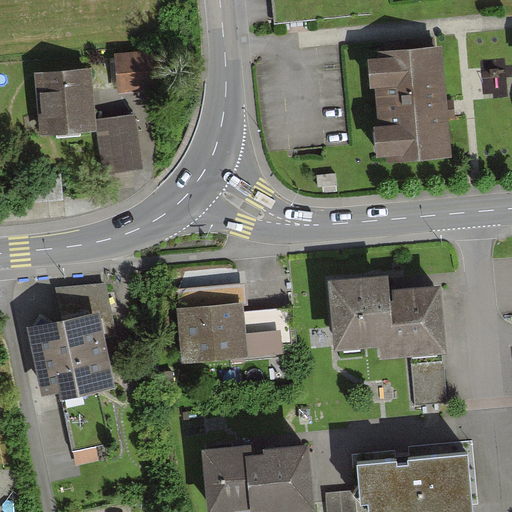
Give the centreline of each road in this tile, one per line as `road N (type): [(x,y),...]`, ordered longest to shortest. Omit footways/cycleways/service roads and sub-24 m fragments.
road 1 (primary): [(196,184),(299,225),(511,208)]
road 2 (residential): [(0,279),(56,511)]
road 3 (primary): [(0,253),(126,234),(170,211),(196,184)]
road 4 (tertiary): [(196,184),(223,117),(219,0)]
